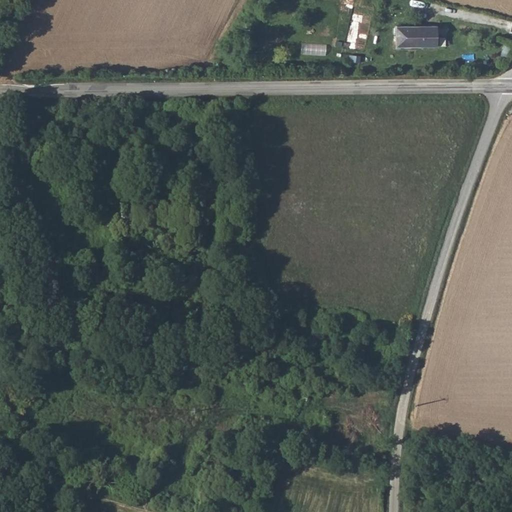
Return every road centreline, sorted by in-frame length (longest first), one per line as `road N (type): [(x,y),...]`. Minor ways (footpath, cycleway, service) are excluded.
road 1 (secondary): [(0,89),(507,85)]
road 2 (unclassified): [(392,511),(400,419),(426,314),(507,85)]
road 3 (track): [(0,189),(46,327)]
